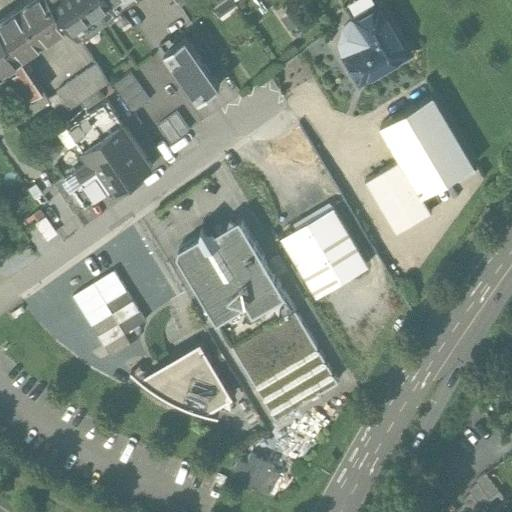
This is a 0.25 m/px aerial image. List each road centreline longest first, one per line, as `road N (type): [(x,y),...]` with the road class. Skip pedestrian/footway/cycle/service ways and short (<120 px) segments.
road 1 (residential): [(0,300),(253,118)]
road 2 (primary): [(352,511),(458,330),(511,257)]
